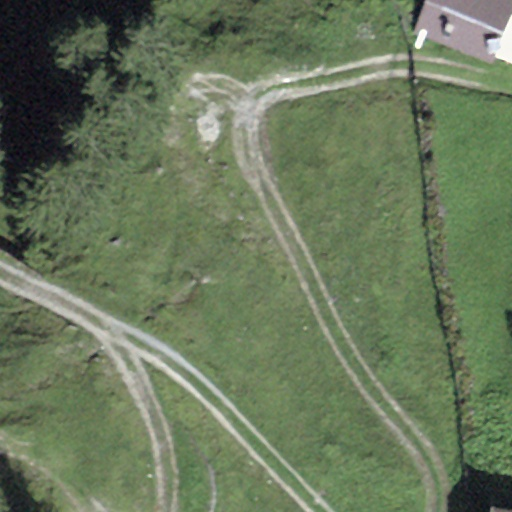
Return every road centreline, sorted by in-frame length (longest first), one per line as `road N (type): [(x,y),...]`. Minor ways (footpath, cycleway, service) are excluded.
road 1 (track): [(436,511),(430,462),(347,351),(247,150),(258,97),(288,77),(409,70),(472,77)]
road 2 (track): [(152,511),(161,432),(104,336),(0,264)]
road 3 (track): [(104,336),(181,376),(311,511)]
